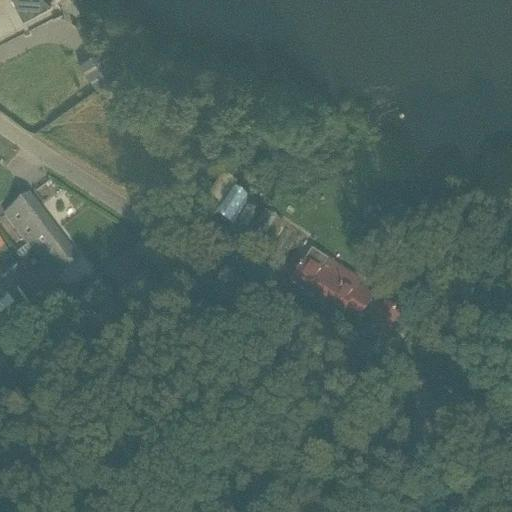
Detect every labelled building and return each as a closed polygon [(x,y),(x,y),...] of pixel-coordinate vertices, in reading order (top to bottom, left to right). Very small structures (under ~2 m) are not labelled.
[(109,79),(94,58),(90,54),(77,64),(96,89),(109,79)] [(59,287),(54,280),(78,262),(29,198),(5,217),(32,252),(20,262),(27,272),(25,274),(31,281),(32,281),(44,296),(54,290),(59,287)] [(285,224),(265,212),(254,229),(274,241),(285,224)] [(19,267),(0,243),(0,277),(2,280),(19,267)] [(355,295),(321,272),(328,262),(313,252),(292,284),(342,316),(346,310),(359,318),(373,298),(359,289),(355,295)] [(127,297),(146,277),(124,257),(106,276),(127,297)] [(28,308),(44,296),(32,281),(31,281),(17,292),(28,308)] [(0,326),(5,334),(25,318),(15,306),(0,318),(0,326)] [(385,306),(372,327),(386,336),(400,316),(385,306)] [(438,355),(454,367),(473,381),(481,371),(445,345),(438,355)]
